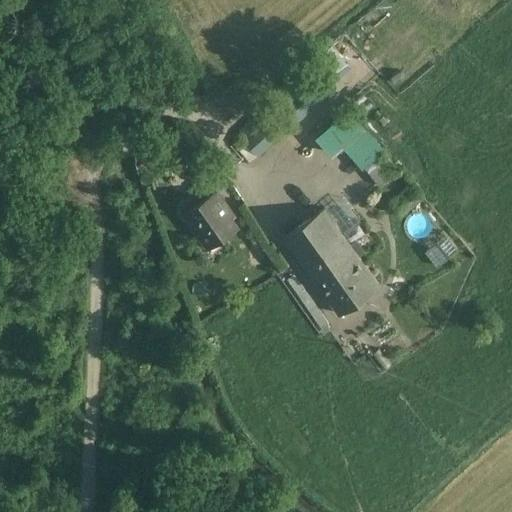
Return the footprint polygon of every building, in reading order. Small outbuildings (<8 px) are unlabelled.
[(335,49),(316,66),(331,84),(352,67),(335,49)] [(316,66),(276,102),(294,123),(334,87),(331,84),(316,66)] [(276,102),(251,123),(270,144),(294,123),(276,102)] [(347,110),(327,127),(364,167),(383,149),(347,110)] [(258,154),(270,144),(251,123),(240,134),(258,154)] [(191,138),(177,147),(190,167),(204,158),(191,138)] [(384,153),(365,167),(380,187),(399,172),(384,153)] [(413,184),(391,202),(402,215),(424,197),(413,184)] [(216,190),(184,213),(203,240),(213,233),(219,241),(238,227),(225,208),(228,206),(216,190)] [(324,211),(283,240),(339,318),(379,289),(324,211)] [(427,250),(439,266),(459,250),(447,234),(427,250)]
